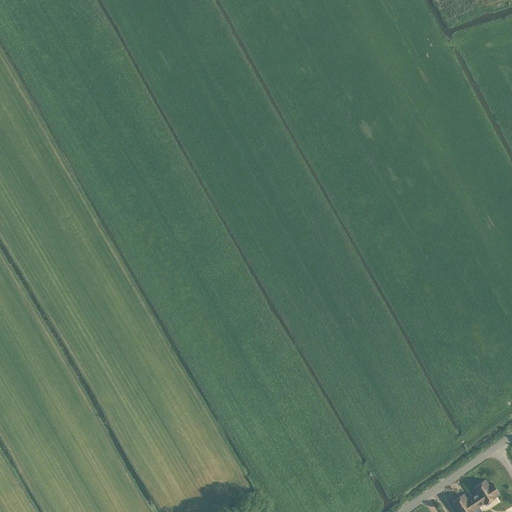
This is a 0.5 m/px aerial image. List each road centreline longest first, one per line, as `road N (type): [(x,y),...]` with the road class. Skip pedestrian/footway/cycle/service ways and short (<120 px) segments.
road 1 (track): [(511,384),(441,443),(376,457),(294,506),(269,467),(197,511)]
road 2 (tertiary): [(397,511),(496,443)]
